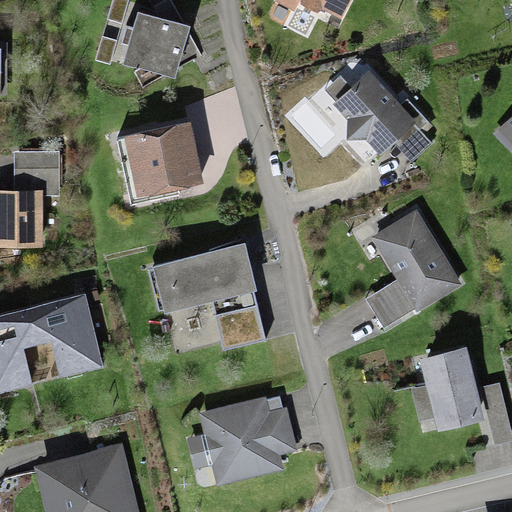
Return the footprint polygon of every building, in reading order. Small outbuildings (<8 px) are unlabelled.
[(126,47),(121,62),(136,66),(136,68),(129,72),(139,90),(166,76),(170,77),(185,28),(181,27),(166,0),(165,0),(148,10),(152,16),(151,17),(136,13),(131,27),(126,26),(123,36),(120,45),(126,47)] [(341,0),(299,0),(300,1),(308,5),(312,2),(334,14),(341,0)] [(399,107),(367,72),(334,102),(345,115),(344,137),(367,139),(377,150),(410,120),(417,127),(423,121),(405,101),(399,107)] [(184,123),(112,140),(126,196),(197,179),(184,123)] [(14,194),(0,193),(0,242),(37,243),(37,194),(58,194),(58,153),(37,153),(37,169),(14,169),(14,194)] [(454,283),(412,215),(372,240),(399,283),(387,290),(397,306),(375,320),(381,329),(454,283)] [(241,244),(147,267),(158,311),(209,298),(223,351),(265,340),(241,244)] [(83,301),(0,320),(0,388),(28,382),(20,347),(48,341),(56,377),(99,367),(83,301)] [(473,416),(458,352),(426,359),(441,423),(473,416)] [(495,389),(479,393),(483,408),(499,404),(495,389)] [(276,393),(201,413),(219,481),(275,466),(265,427),(284,422),(276,393)] [(133,511),(116,447),(50,465),(62,511),(133,511)]
